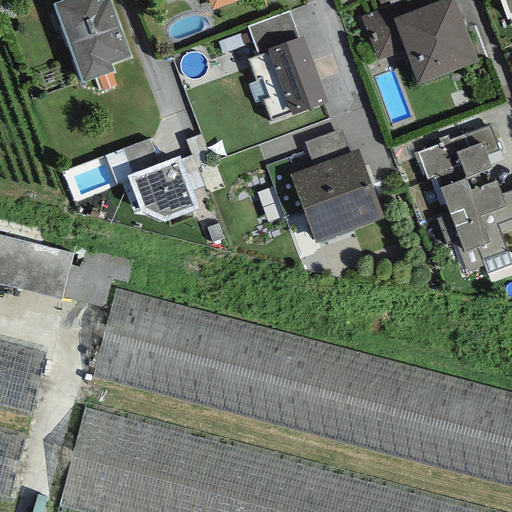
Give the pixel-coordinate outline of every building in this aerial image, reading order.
[(100,0),(72,0),(53,7),(82,86),(113,75),(110,68),(130,61),(109,2),(103,5),(100,0)] [(181,0),(182,2),(187,0),(207,0),(212,13),(246,0),(181,0)] [(411,0),(408,0),(360,18),(377,62),(404,52),(418,88),(478,65),(453,0),(452,0),(417,13),(411,0)] [(511,0),(498,0),(507,24),(511,21),(511,0)] [(247,28),(258,58),(268,55),(267,53),(299,42),(288,13),(247,28)] [(258,58),(247,62),(270,125),(291,117),(292,120),(328,107),(304,40),(299,42),(267,53),(268,55),(258,58)] [(443,145),(417,155),(427,180),(433,178),(448,217),(436,221),(446,246),(458,242),(470,274),(485,268),(488,276),(511,266),(500,234),(511,229),(511,192),(501,196),(486,156),(498,151),(489,127),(450,142),(449,137),(441,140),(443,145)] [(312,169),(347,155),(340,131),(304,145),(312,169)] [(312,169),(287,179),(314,247),(382,219),(355,152),(347,155),(312,169)] [(199,213),(179,160),(127,180),(140,216),(164,226),(199,213)] [(73,254),(0,235),(0,283),(62,299),(73,254)] [(75,249),(73,254),(62,299),(109,310),(115,289),(125,292),(132,263),(75,249)] [(511,394),(125,292),(115,289),(109,310),(90,383),(511,494),(511,394)] [(46,352),(0,340),(0,404),(31,412),(46,352)] [(462,511),(85,412),(60,506),(83,511),(462,511)] [(25,437),(0,431),(0,495),(10,498),(25,437)]
